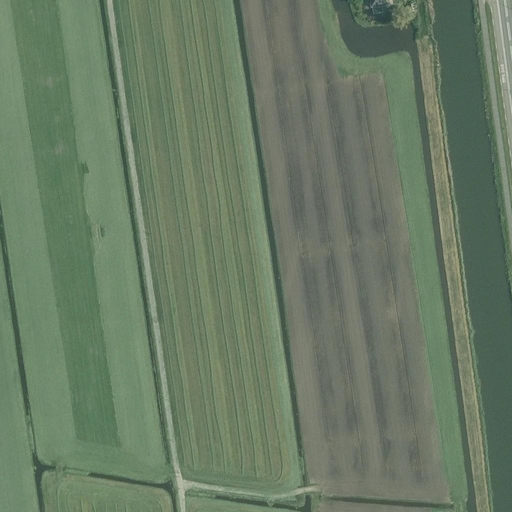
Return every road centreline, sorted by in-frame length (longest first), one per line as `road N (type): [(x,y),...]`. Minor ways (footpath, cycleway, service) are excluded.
road 1 (track): [(111,0),(183,511)]
road 2 (track): [(323,488),(279,496),(181,486)]
